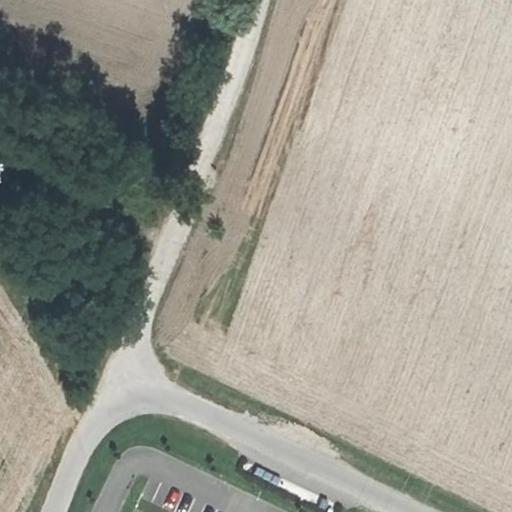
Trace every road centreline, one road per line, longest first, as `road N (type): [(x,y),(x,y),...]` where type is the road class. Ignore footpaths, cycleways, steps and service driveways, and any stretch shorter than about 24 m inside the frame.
road 1 (tertiary): [(49,511),(87,427),(123,402),(175,401),(410,511)]
road 2 (track): [(123,402),(256,0)]
